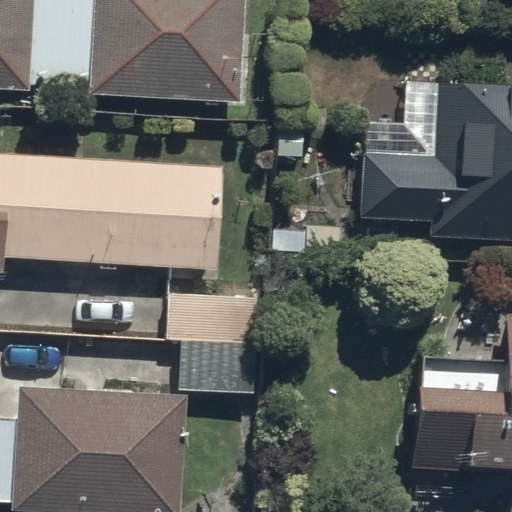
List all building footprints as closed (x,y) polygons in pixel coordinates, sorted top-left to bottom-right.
[(235,94),(236,0),(0,0),(0,81),(22,82),(22,79),(84,80),(84,91),(235,94)] [(511,74),(400,71),(399,116),(357,115),(355,211),(425,212),(425,231),(511,233),(511,74)] [(0,273),(217,286),(224,174),(0,160),(0,273)] [(264,290),(160,285),(158,333),(173,333),(171,377),(259,382),(264,290)] [(511,475),(511,313),(511,314),(506,358),(415,349),(404,465),(511,475)] [(179,384),(13,376),(11,413),(0,412),(0,492),(8,493),(8,501),(174,508),(179,384)]
